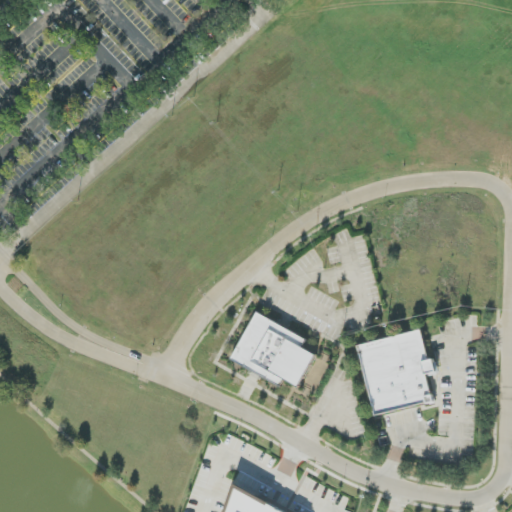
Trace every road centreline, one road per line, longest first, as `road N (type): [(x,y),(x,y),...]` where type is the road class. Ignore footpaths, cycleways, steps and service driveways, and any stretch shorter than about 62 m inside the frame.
road 1 (residential): [(155,371),(342,472),(423,497),(462,502),(493,492),(506,468),(511,280),(507,198),(494,183),(468,175),(377,187),(315,217),(214,303),(169,378)]
road 2 (residential): [(0,256),(258,24),(253,0)]
road 3 (residential): [(155,371),(85,333),(0,260)]
road 4 (residential): [(0,286),(65,338),(155,371)]
